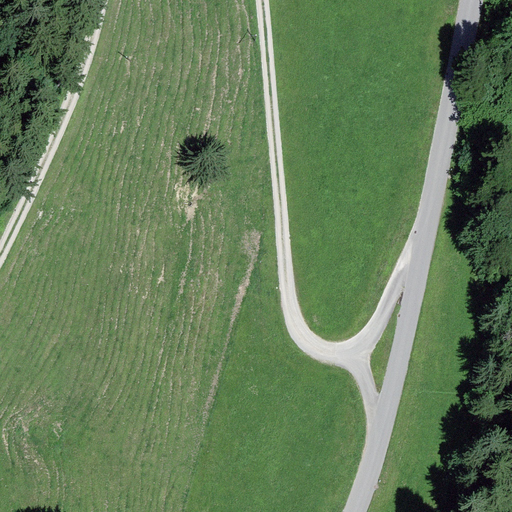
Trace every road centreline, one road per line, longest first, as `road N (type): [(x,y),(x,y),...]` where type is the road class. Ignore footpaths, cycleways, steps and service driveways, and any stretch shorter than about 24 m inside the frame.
road 1 (unclassified): [(467,0),(368,469),(351,511)]
road 2 (track): [(409,280),(368,356),(310,347),(271,0)]
road 3 (track): [(88,0),(60,136),(0,254)]
